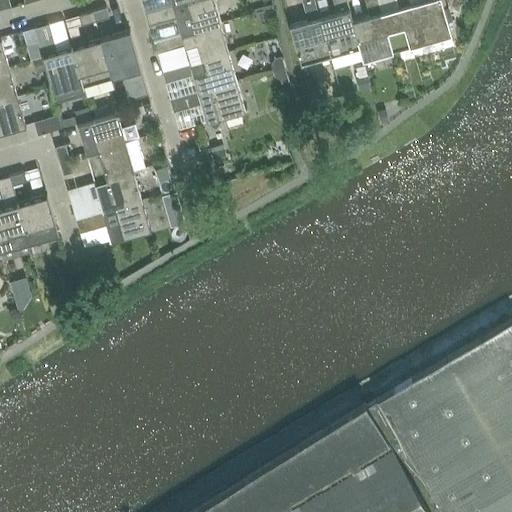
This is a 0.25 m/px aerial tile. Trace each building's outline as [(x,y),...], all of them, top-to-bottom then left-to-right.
[(180,33),(220,21),(213,0),(185,0),(172,4),(145,12),(149,24),(176,16),(180,33)] [(330,55),(319,15),(314,0),(301,0),(307,19),(289,24),(300,64),(330,55)] [(348,7),(346,0),(332,0),(334,4),(332,11),(319,15),(330,55),(359,47),(351,18),(352,18),(348,7)] [(392,50),(380,10),(377,0),(365,0),(369,13),(352,18),(351,18),(359,47),(362,58),(392,50)] [(421,41),(409,2),(408,0),(396,0),(398,5),(380,10),(392,50),(421,41)] [(441,0),(415,0),(409,2),(421,41),(451,33),(441,0)] [(92,10),(95,20),(109,16),(106,6),(92,10)] [(81,24),(95,20),(92,10),(78,14),(81,24)] [(109,19),(96,23),(100,37),(111,77),(121,74),(128,98),(147,93),(141,68),(129,29),(128,29),(114,33),(109,19)] [(189,62),(228,50),(220,21),(180,33),(154,41),(157,53),(184,45),(189,62)] [(34,26),(34,27),(37,36),(36,36),(42,53),(55,50),(50,32),(51,32),(49,22),(34,26)] [(0,67),(9,65),(1,37),(1,36),(0,36),(0,67)] [(82,85),(111,77),(100,37),(71,45),(82,85)] [(53,93),(82,85),(71,45),(42,53),(53,93)] [(197,90),(236,79),(228,50),(189,62),(162,69),(165,81),(192,74),(197,90)] [(0,98),(17,94),(9,65),(0,67),(0,98)] [(215,125),(222,115),(245,109),(236,79),(197,90),(170,98),(173,110),(200,102),(205,120),(207,120),(207,121),(215,125)] [(0,130),(26,123),(17,94),(0,98),(0,130)] [(86,152),(126,140),(117,111),(77,122),(86,152)] [(94,180),(134,169),(126,140),(86,152),(94,180)] [(59,160),(69,157),(65,143),(55,146),(59,160)] [(59,160),(63,174),(73,171),(69,157),(59,160)] [(75,217),(142,198),(134,169),(94,180),(98,195),(71,204),(75,217)] [(9,174),(13,184),(26,180),(23,170),(9,174)] [(18,201),(13,184),(9,174),(0,176),(0,193),(3,205),(0,206),(0,248),(0,250),(3,259),(30,251),(28,242),(29,242),(18,201)] [(29,242),(57,233),(58,233),(47,193),(18,201),(29,242)] [(80,231),(106,223),(111,239),(151,227),(142,198),(75,217),(80,231)] [(104,229),(75,235),(78,248),(107,242),(104,229)] [(511,317),(373,400),(436,511),(498,511),(511,504),(511,317)] [(436,511),(373,400),(366,404),(365,402),(189,511),(436,511)]
